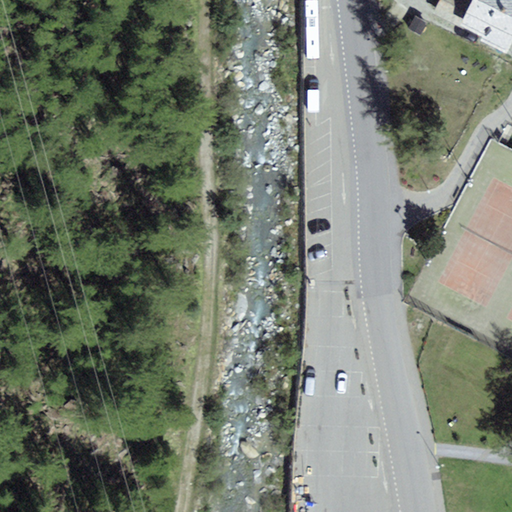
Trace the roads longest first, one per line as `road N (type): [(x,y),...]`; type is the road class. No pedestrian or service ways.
road 1 (tertiary): [(351,0),(375,293),(419,511)]
road 2 (track): [(206,0),(205,372),(181,511)]
